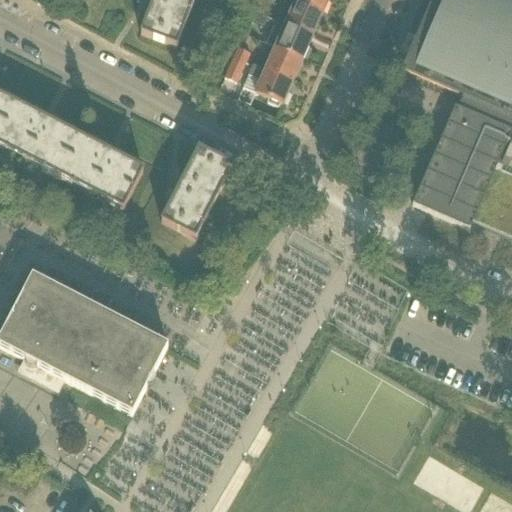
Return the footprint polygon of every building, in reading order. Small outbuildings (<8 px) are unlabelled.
[(221,0),(219,5),(227,9),(231,0),(221,0)] [(295,6),(322,18),(329,0),(286,0),(286,2),(295,6)] [(511,0),(434,0),(402,74),(404,75),(404,74),(463,100),(458,111),(455,110),(455,112),(457,113),(415,210),(412,209),(412,210),(469,235),(470,233),(467,232),(469,228),(511,246),(511,0)] [(259,6),(255,15),(266,20),(270,11),(259,6)] [(312,40),(322,18),(295,6),(285,28),(312,40)] [(190,7),(186,15),(197,21),(201,13),(190,7)] [(137,11),(120,44),(140,54),(157,22),(137,11)] [(266,20),(255,15),(251,23),(263,28),(266,20)] [(157,22),(140,54),(159,65),(176,32),(157,22)] [(302,64),(312,40),(285,28),(276,24),(266,47),(275,51),(302,64)] [(176,32),(159,65),(179,75),(196,43),(176,32)] [(293,86),(302,64),(275,51),(265,73),(293,86)] [(234,60),(246,65),(249,57),(238,52),(234,60)] [(246,65),(234,60),(224,81),(236,87),(246,65)] [(248,79),(243,91),(255,97),(269,103),(268,105),(279,110),(280,108),(283,109),(293,86),(265,73),(253,68),(248,79)] [(89,128),(61,182),(107,206),(118,186),(136,195),(129,208),(233,263),(257,217),(136,153),(89,128)] [(32,280),(0,342),(0,350),(25,364),(24,366),(24,367),(24,368),(24,371),(24,373),(25,375),(26,377),(28,378),(30,379),(32,380),(35,381),(37,381),(39,380),(41,379),(43,378),(44,376),(46,374),(65,384),(132,419),(168,350),(32,280)]
